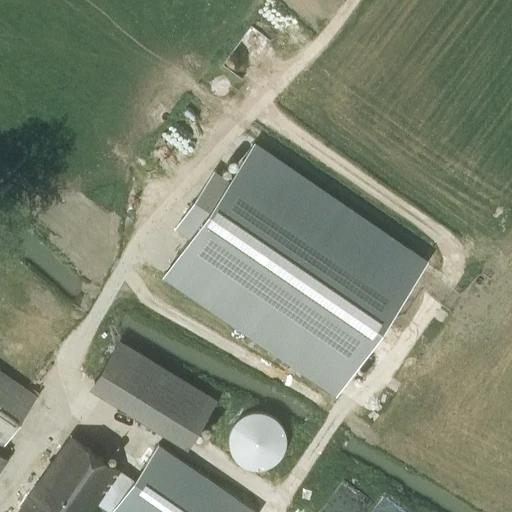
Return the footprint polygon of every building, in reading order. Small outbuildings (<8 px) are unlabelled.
[(188,232),(164,267),(348,395),(436,267),(251,140),(227,175),(213,165),(173,222),(188,232)] [(88,388),(187,448),(216,400),(117,340),(88,388)] [(0,443),(3,446),(31,405),(37,396),(0,369),(0,443)] [(266,470),(284,456),(287,432),(272,412),(249,410),(230,424),(226,449),(241,468),(266,470)] [(135,479),(72,435),(19,511),(89,511),(97,501),(113,511),(255,511),(158,445),(135,479)] [(0,469),(8,458),(0,452),(0,469)]
